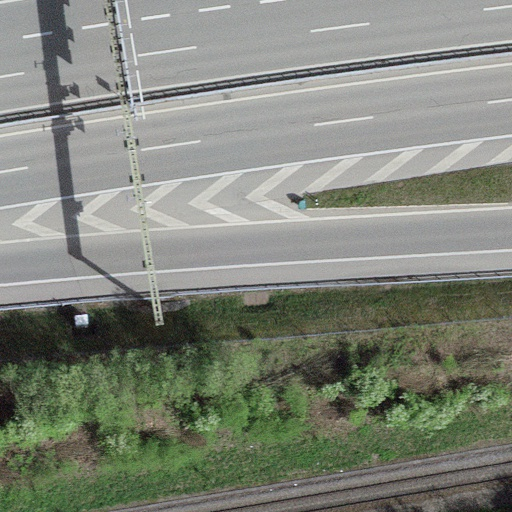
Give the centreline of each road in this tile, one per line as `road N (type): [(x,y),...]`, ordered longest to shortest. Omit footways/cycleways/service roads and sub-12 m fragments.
road 1 (motorway): [(0,174),(511,101)]
road 2 (motorway): [(511,5),(0,76)]
road 3 (motorway): [(0,266),(511,231)]
